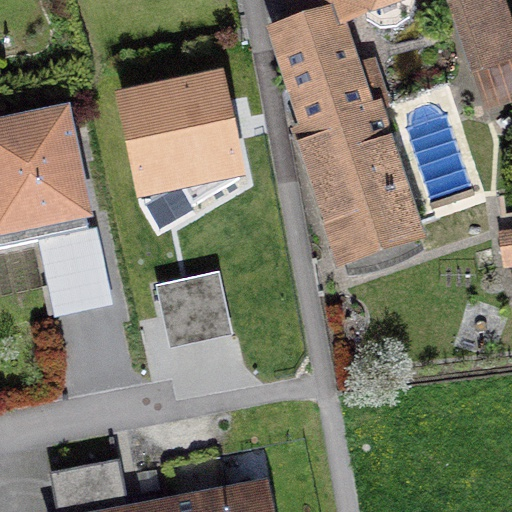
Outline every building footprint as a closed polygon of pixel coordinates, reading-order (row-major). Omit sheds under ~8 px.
[(293,0),(301,23),(334,12),(367,0),(460,0),(484,67),(511,57),(511,25),(503,0),(293,0)] [(412,234),(334,12),(301,23),(275,32),(310,132),(298,136),(341,259),(412,234)] [(142,194),(239,175),(220,80),(123,100),(142,194)] [(0,225),(81,206),(60,119),(0,132),(0,225)] [(210,511),(268,511),(267,501),(210,511)]
